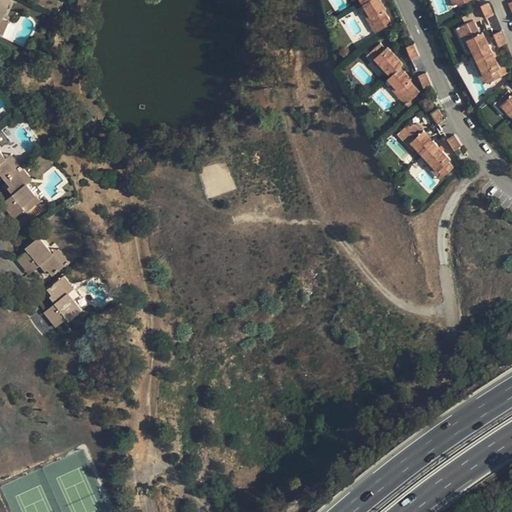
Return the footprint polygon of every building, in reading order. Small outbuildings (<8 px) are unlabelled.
[(0,0),(0,28),(2,29),(8,14),(13,0),(0,0)] [(377,30),(389,23),(381,10),(384,8),(378,0),(365,0),(361,3),(364,9),(377,30)] [(486,2),(479,5),(484,17),(492,14),(486,2)] [(377,30),(364,9),(361,12),(373,33),(377,30)] [(8,14),(2,29),(8,32),(14,16),(8,14)] [(471,19),(459,25),(469,47),(472,54),(487,46),(480,32),(478,33),(471,19)] [(469,47),(459,25),(455,27),(465,49),(469,47)] [(499,30),(491,33),(497,45),(504,42),(499,30)] [(383,70),(388,76),(398,68),(400,65),(385,47),(383,48),(378,42),(367,52),(383,70)] [(411,43),(404,46),(409,59),(417,55),(411,43)] [(487,46),(472,54),(476,60),(486,82),(499,76),(495,69),(498,68),(487,46)] [(383,70),(367,52),(364,55),(380,73),(383,70)] [(486,82),(476,60),(471,62),(479,79),(482,84),(486,82)] [(389,84),(405,102),(416,94),(406,82),(408,80),(398,68),(388,76),(385,78),(389,84)] [(424,72),(416,75),(421,87),(429,84),(424,72)] [(405,102),(389,84),(386,87),(402,105),(405,102)] [(510,94),(506,89),(495,99),(506,110),(510,116),(511,114),(511,92),(510,94)] [(506,110),(495,99),(492,102),(502,113),(506,110)] [(436,108),(429,112),(436,123),(443,119),(436,108)] [(415,148),(420,153),(432,142),(421,129),(419,131),(409,120),(399,130),(415,148)] [(415,148),(399,130),(395,132),(412,151),(415,148)] [(452,134),(445,138),(452,150),(459,145),(452,134)] [(425,158),(441,176),(452,167),(447,161),(448,159),(432,142),(420,153),(425,158)] [(0,171),(1,173),(3,171),(7,178),(19,169),(8,155),(0,144),(0,171)] [(14,151),(8,155),(19,169),(25,164),(14,151)] [(441,176),(425,158),(421,161),(438,179),(441,176)] [(25,164),(19,169),(29,182),(35,177),(25,164)] [(19,169),(7,178),(12,183),(10,185),(15,192),(18,195),(6,203),(16,216),(42,197),(29,182),(19,169)] [(6,203),(18,195),(15,192),(4,200),(6,203)] [(28,250),(16,258),(26,271),(38,262),(41,266),(45,271),(47,269),(52,276),(63,267),(53,254),(40,237),(26,247),(28,250)] [(59,250),(53,254),(63,267),(69,263),(59,250)] [(38,262),(26,271),(28,274),(41,266),(38,262)] [(65,276),(59,280),(68,293),(74,289),(65,276)] [(59,280),(47,289),(52,296),(50,298),(54,303),(56,307),(46,315),(55,326),(66,318),(68,321),(81,311),(68,293),(59,280)] [(44,311),(46,315),(56,307),(54,303),(44,311)]
